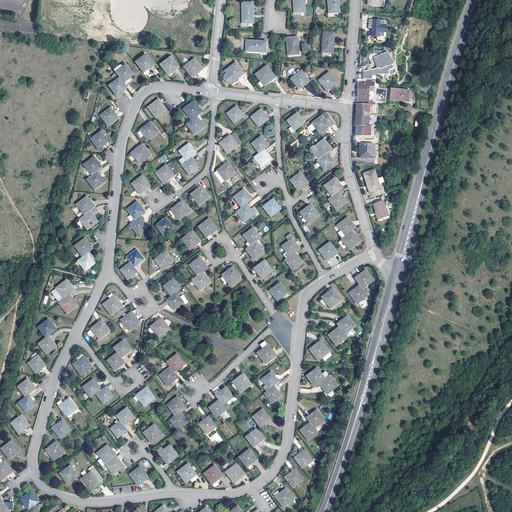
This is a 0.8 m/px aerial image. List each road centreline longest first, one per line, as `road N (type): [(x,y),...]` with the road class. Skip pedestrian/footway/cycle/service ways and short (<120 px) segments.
road 1 (residential): [(77,333),(34,450),(36,476),(47,489),(81,501),(172,493)]
road 2 (secondary): [(397,276),(473,0)]
road 3 (residential): [(211,92),(153,88),(137,103),(123,138),(107,267)]
road 4 (secondary): [(323,511),(397,276)]
road 5 (residential): [(172,493),(228,495),(269,475),(285,446),(298,349)]
road 6 (residential): [(374,254),(346,165),(343,108)]
road 7 (track): [(511,401),(472,474),(429,511)]
road 8 (residential): [(162,200),(206,170),(216,93)]
